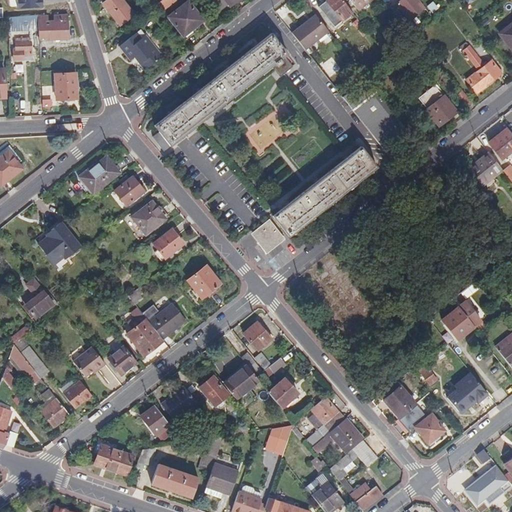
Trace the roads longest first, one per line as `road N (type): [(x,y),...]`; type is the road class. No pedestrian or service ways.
road 1 (residential): [(262,290),(511,93)]
road 2 (residential): [(33,469),(262,290)]
road 3 (residential): [(423,479),(262,290)]
road 4 (residential): [(262,290),(119,121)]
road 5 (residential): [(271,0),(119,121)]
road 6 (residential): [(0,214),(119,121)]
road 7 (tertiary): [(157,511),(33,469)]
road 8 (residential): [(119,121),(80,0)]
